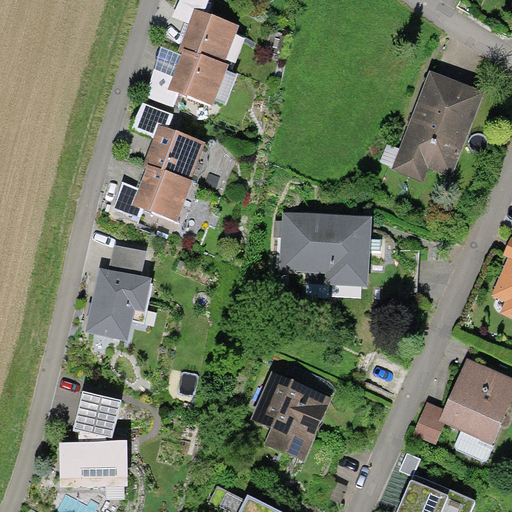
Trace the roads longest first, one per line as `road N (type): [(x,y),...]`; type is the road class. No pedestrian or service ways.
road 1 (residential): [(148,0),(84,210),(36,415),(2,511)]
road 2 (residential): [(360,511),(511,168)]
